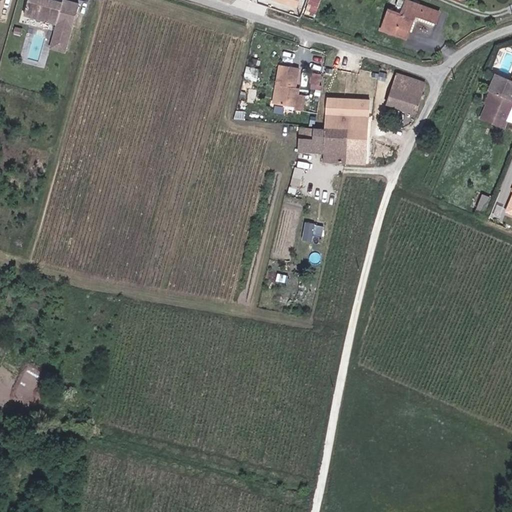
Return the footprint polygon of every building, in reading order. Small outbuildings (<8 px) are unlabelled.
[(62,0),(60,0),(27,0),(24,12),(56,21),(50,42),(66,46),(78,2),(72,0),(62,0)] [(439,13),(406,0),(403,9),(401,15),(389,10),(381,30),(406,39),(409,32),(415,16),(436,23),(439,13)] [(403,9),(406,0),(404,0),(397,0),(396,6),(403,9)] [(304,14),(314,18),(317,10),(307,6),(304,14)] [(434,27),(436,23),(415,16),(409,32),(412,34),(417,21),(434,27)] [(298,60),(300,50),(281,46),(279,56),(298,60)] [(280,86),(277,105),(294,108),(294,110),(302,111),(305,96),(298,95),(299,89),(295,88),(298,69),(280,66),(276,85),(280,86)] [(313,74),(311,85),(319,86),(321,75),(313,74)] [(386,104),(415,114),(425,84),(396,74),(386,104)] [(511,77),(511,81),(495,74),(489,89),(492,90),(480,118),(503,128),(511,106),(511,77)] [(326,98),(324,129),(348,130),(346,163),(366,164),(369,101),(326,98)] [(348,130),(324,129),(298,128),(297,152),(323,153),(323,162),(346,163),(348,130)] [(295,168),(289,191),(289,193),(292,193),(293,188),(298,189),(303,171),(295,168)] [(483,195),(477,210),(484,213),(490,198),(483,195)] [(304,239),(315,239),(315,233),(324,234),(325,222),(305,221),(304,239)]
